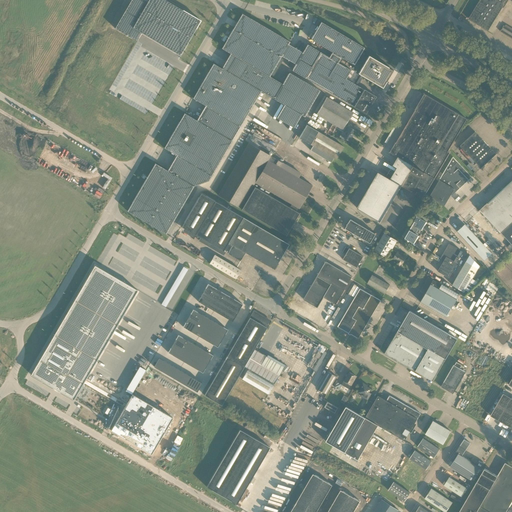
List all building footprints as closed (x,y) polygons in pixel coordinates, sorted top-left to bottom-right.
[(130,2),(115,28),(137,41),(142,32),(181,55),(201,20),(165,0),(148,0),(143,10),(130,2)] [(511,0),(480,0),(468,19),(488,31),(502,7),(503,8),(508,0),(509,0),(511,1),(511,0)] [(302,52),(288,44),(290,42),(242,14),(237,23),(234,28),(222,49),(235,56),(269,76),(281,56),(295,64),(298,59),(302,52)] [(292,70),(305,78),(327,91),(365,114),(375,97),(357,86),(355,84),(346,79),(351,70),(354,65),(364,47),(321,22),(311,39),(308,44),(307,44),(302,52),(298,59),(295,64),(292,70)] [(500,31),(511,38),(511,30),(504,26),(500,31)] [(240,126),(261,91),(304,117),(320,90),(289,72),(282,84),(269,76),(235,56),(226,71),(213,64),(193,98),(205,106),(240,126)] [(369,56),(358,74),(362,76),(356,85),(358,86),(364,77),(382,88),(393,70),(369,56)] [(402,186),(423,198),(450,153),(448,151),(467,119),(424,94),(415,110),(416,110),(396,143),(396,142),(390,152),(398,157),(393,165),(397,168),(390,179),(378,172),(357,208),(380,222),(402,186)] [(317,114),(342,130),(352,112),(327,97),(317,114)] [(240,126),(205,106),(197,120),(184,113),(164,148),(176,155),(212,176),(232,141),(240,126)] [(312,147),(310,150),(331,163),(334,158),(336,160),(344,147),(307,125),(299,138),(310,145),(310,146),(312,147)] [(345,138),(350,140),(355,132),(348,128),(344,135),(341,134),(339,137),(344,140),(345,138)] [(481,168),(496,154),(475,132),(461,146),(481,168)] [(255,183),(271,156),(249,143),(218,196),(240,209),(255,183)] [(208,181),(212,176),(176,155),(168,170),(155,163),(127,211),(166,234),(194,186),(208,181)] [(307,212),(312,204),(304,199),(312,186),(279,167),(282,163),(271,156),(255,183),(260,186),(270,192),(291,204),(295,206),(299,209),(299,208),(307,212)] [(458,162),(453,157),(430,197),(444,205),(451,195),(452,195),(457,191),(472,177),(458,162)] [(494,225),(500,232),(511,221),(511,180),(480,211),(494,225)] [(295,206),(291,204),(289,208),(268,195),(270,192),(260,186),(258,189),(254,187),(242,209),(286,235),(299,213),(293,210),(295,206)] [(201,193),(182,227),(223,251),(228,243),(232,246),(227,254),(240,261),(245,253),(274,270),(289,244),(243,218),(215,201),(201,193)] [(428,222),(418,217),(413,225),(410,230),(418,235),(422,230),(423,231),(428,222)] [(351,219),(349,223),(347,225),(345,229),(370,243),(376,234),(351,219)] [(511,221),(500,232),(511,244),(511,221)] [(465,225),(457,231),(484,261),(492,254),(465,225)] [(418,235),(410,230),(405,238),(415,243),(419,235),(418,235)] [(374,250),(387,258),(397,241),(384,233),(374,250)] [(454,261),(460,250),(449,244),(440,258),(444,260),(438,271),(449,277),(457,263),(454,261)] [(343,252),(346,254),(343,259),(357,267),(363,257),(349,249),(346,247),(343,252)] [(396,264),(400,266),(401,263),(402,264),(406,258),(397,253),(394,259),(398,261),(396,264)] [(214,255),(209,264),(235,279),(240,270),(214,255)] [(478,268),(466,261),(453,285),(464,291),(478,268)] [(326,262),(310,289),(303,300),(317,308),(323,297),(336,304),(352,277),(326,262)] [(95,265),(31,375),(52,387),(52,388),(53,387),(55,388),(54,389),(54,390),(55,389),(58,391),(58,392),(59,391),(60,392),(60,393),(61,392),(74,400),(83,384),(84,384),(83,383),(84,382),(85,381),(137,290),(95,266),(95,265)] [(367,284),(384,294),(390,285),(372,275),(367,284)] [(486,277),(482,284),(494,292),(497,287),(489,282),(491,280),(486,277)] [(421,302),(447,317),(456,300),(437,288),(440,284),(429,278),(422,289),(427,291),(421,302)] [(242,304),(242,305),(243,304),(233,299),(230,297),(229,296),(229,297),(226,295),(226,294),(225,294),(221,292),(221,291),(220,292),(217,289),(208,284),(206,288),(205,289),(203,292),(203,293),(201,297),(200,296),(198,301),(207,307),(207,306),(210,308),(210,309),(220,314),(223,316),(232,322),(235,317),(237,313),(238,312),(237,312),(240,309),(240,308),(242,304)] [(338,327),(358,338),(381,301),(360,289),(338,327)] [(186,322),(183,327),(192,332),(196,334),(195,334),(196,335),(196,334),(200,336),(200,337),(201,337),(204,339),(205,340),(205,339),(208,342),(217,347),(220,342),(222,339),(223,338),(225,334),(228,330),(219,324),(218,324),(215,322),(214,322),(211,320),(210,319),(206,317),(205,317),(202,315),(193,309),(190,314),(188,318),(188,319),(186,322)] [(410,310),(385,354),(415,372),(415,371),(432,381),(448,354),(458,338),(410,310)] [(254,311),(250,318),(204,395),(221,406),(244,367),(274,384),(284,367),(254,349),(270,322),(263,317),(263,316),(254,311)] [(171,347),(168,352),(177,358),(177,357),(181,359),(180,360),(181,360),(185,362),(186,363),(186,362),(189,364),(189,365),(190,365),(193,367),(202,373),(205,368),(207,364),(208,363),(210,360),(213,355),(204,350),(203,350),(200,348),(199,347),(196,345),(195,345),(191,343),(191,342),(187,340),(178,335),(175,340),(173,343),(173,344),(171,348),(171,347)] [(159,358),(154,367),(197,392),(202,383),(197,380),(194,378),(193,378),(189,376),(190,376),(189,375),(185,373),(184,373),(181,371),(180,370),(176,368),(177,368),(176,368),(172,366),(171,365),(168,363),(167,363),(164,361),(159,358)] [(465,372),(459,369),(461,365),(457,362),(454,366),(453,365),(441,387),(453,394),(465,372)] [(273,385),(247,369),(242,379),(268,394),(273,385)] [(337,377),(328,372),(318,389),(327,395),(337,377)] [(351,386),(357,377),(349,372),(342,385),(349,389),(351,386)] [(124,408),(110,432),(152,456),(174,419),(132,394),(125,406),(84,382),(83,383),(84,384),(124,408)] [(363,383),(361,388),(359,392),(362,394),(361,396),(368,400),(371,394),(369,393),(371,389),(367,387),(367,386),(363,383)] [(511,398),(503,394),(490,416),(511,428),(511,398)] [(389,399),(388,399),(387,401),(378,396),(374,404),(370,410),(365,418),(346,407),(326,441),(358,460),(376,429),(380,431),(382,428),(404,441),(420,415),(407,407),(393,398),(392,398),(391,398),(390,398),(389,398),(389,399)] [(15,401),(6,417),(28,429),(37,414),(15,401)] [(365,408),(370,410),(374,404),(369,401),(365,408)] [(338,408),(327,402),(324,407),(335,413),(338,408)] [(112,414),(109,419),(114,422),(117,417),(112,414)] [(425,434),(443,445),(450,431),(433,421),(425,434)] [(206,487),(236,504),(270,447),(239,430),(206,487)] [(417,447),(434,458),(439,450),(423,438),(417,447)] [(455,459),(450,467),(471,480),(479,468),(462,456),(470,443),(464,439),(452,458),(455,459)] [(415,451),(409,459),(426,470),(431,462),(415,451)] [(486,466),(459,511),(505,511),(511,501),(511,467),(505,463),(499,474),(486,466)] [(316,511),(333,485),(314,474),(290,511),(316,511)] [(444,486),(460,496),(466,488),(449,477),(444,486)] [(411,494),(394,483),(389,491),(405,502),(411,494)] [(33,486),(29,490),(39,502),(43,498),(33,486)] [(431,489),(424,499),(444,511),(446,511),(452,503),(431,489)] [(341,491),(327,511),(353,511),(360,502),(341,491)] [(396,511),(399,509),(381,498),(372,511),(396,511)]
